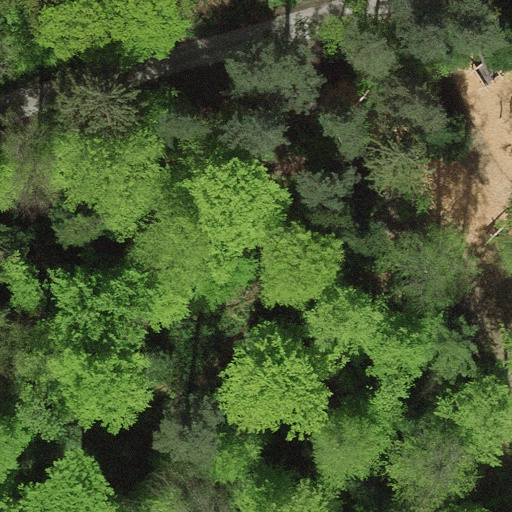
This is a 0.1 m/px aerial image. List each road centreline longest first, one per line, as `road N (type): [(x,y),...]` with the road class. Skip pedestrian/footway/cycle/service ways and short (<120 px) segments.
road 1 (unclassified): [(380,0),(0,102)]
road 2 (track): [(511,235),(438,289),(511,504)]
